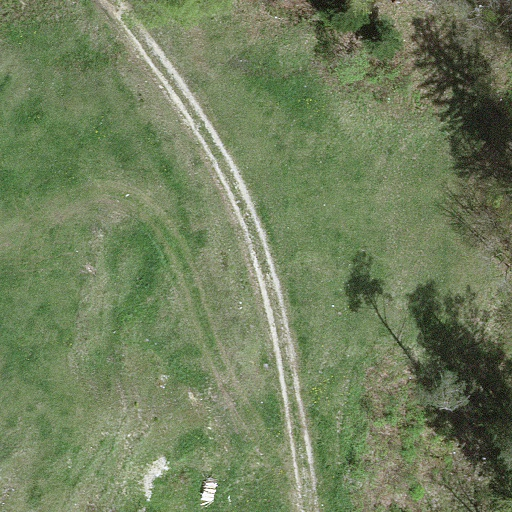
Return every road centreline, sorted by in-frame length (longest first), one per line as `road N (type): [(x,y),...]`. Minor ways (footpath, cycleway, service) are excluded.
road 1 (track): [(308,511),(268,298),(242,210),(198,117),(114,0)]
road 2 (track): [(306,501),(210,422),(149,312)]
